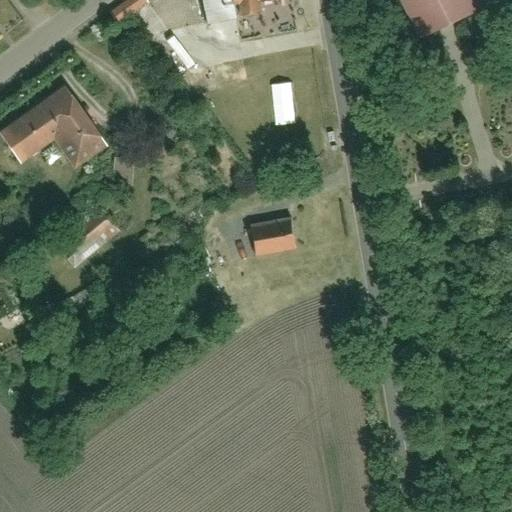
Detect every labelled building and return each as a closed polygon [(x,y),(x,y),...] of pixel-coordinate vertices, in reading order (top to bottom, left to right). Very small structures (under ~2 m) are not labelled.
[(130,0),(112,14),(119,24),(149,2),(147,0),(130,0)] [(204,0),(209,25),(266,16),(264,2),(274,0),(204,0)] [(487,0),(398,0),(418,42),(491,7),(487,0)] [(65,83),(2,129),(29,166),(58,145),(75,169),(109,143),(65,83)] [(133,162),(115,160),(114,179),(131,181),(133,162)] [(298,219),(254,227),(259,256),(304,248),(298,219)] [(62,250),(80,272),(114,244),(97,222),(62,250)]
